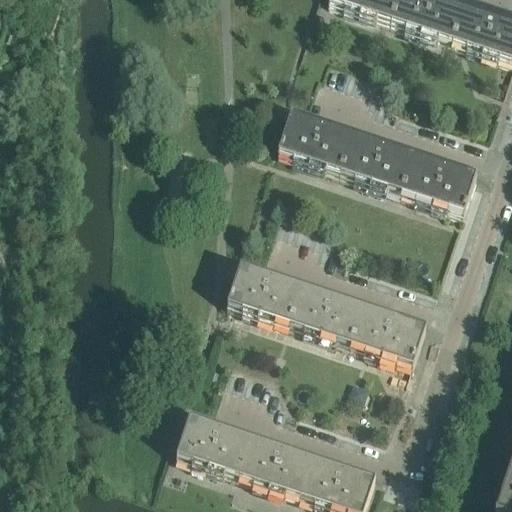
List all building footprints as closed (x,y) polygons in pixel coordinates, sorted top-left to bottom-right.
[(332,0),(328,14),(370,28),(390,35),(401,0),(332,0)] [(428,4),(414,0),(401,0),(390,35),(451,55),(464,16),(439,8),(440,6),(428,2),(428,4)] [(511,75),(511,32),(500,29),(501,27),(490,23),(489,25),(464,16),(451,55),(511,75)] [(277,166),(295,172),(339,186),(352,148),(328,140),(328,138),(317,134),(316,137),(289,128),(277,166)] [(376,156),(352,148),(339,186),(400,207),(413,168),(388,160),(388,158),(377,154),(376,156)] [(463,227),(475,189),(450,180),(450,178),(439,175),(439,177),(413,168),(400,207),(463,227)] [(265,288),(239,279),(226,318),(288,338),(301,300),(276,292),(277,289),(266,286),(265,288)] [(326,308),(301,300),(288,338),(349,359),(362,320),(338,312),(338,310),(327,306),(326,308)] [(412,380),(424,341),(399,333),(400,330),(388,327),(387,329),(362,320),(349,359),(412,380)] [(214,440),(189,431),(176,470),(236,490),(249,452),(226,444),(227,442),(215,438),(214,440)] [(276,460),(249,452),(236,490),(298,511),(311,472),(287,464),(288,462),(276,458),(276,460)] [(301,511),(367,511),(374,493),(348,485),(349,482),(337,478),(336,481),(311,472),(298,511),(301,511)] [(511,511),(511,474),(499,511),(511,511)]
